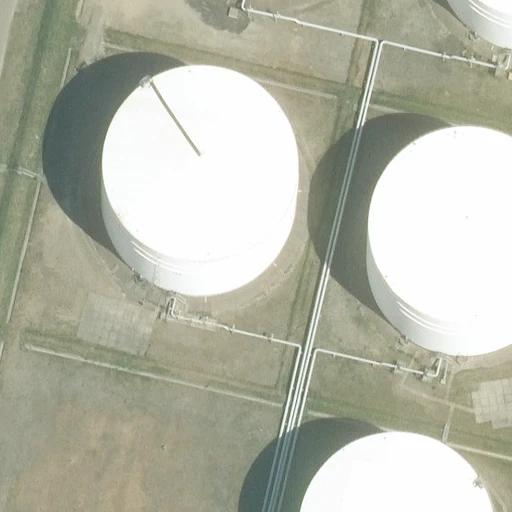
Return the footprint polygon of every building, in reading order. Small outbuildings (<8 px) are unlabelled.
[(511,0),(446,0),(450,12),(497,48),(511,50),(511,0)] [(118,251),(165,287),(211,293),(263,273),(294,237),(305,176),(281,122),(233,91),(165,93),(119,128),(98,188),(118,251)] [(388,321),(435,357),(480,363),(511,351),(511,168),(502,162),(434,164),(388,199),(368,258),(388,321)] [(511,412),(494,409),(492,420),(511,423),(511,412)] [(490,511),(479,487),(431,455),(363,457),(317,492),(310,511),(490,511)]
